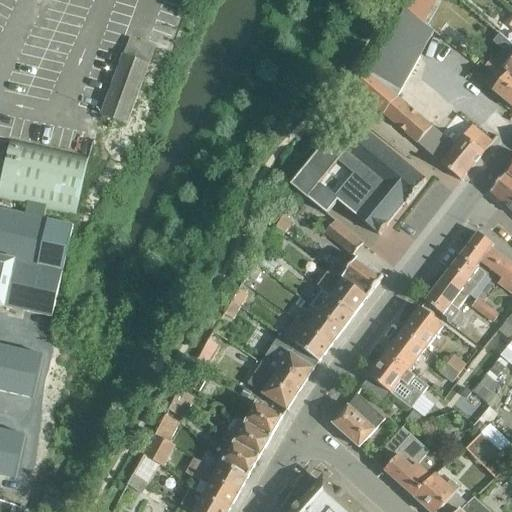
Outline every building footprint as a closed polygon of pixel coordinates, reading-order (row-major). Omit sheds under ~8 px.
[(409,0),(404,10),(423,24),(435,0),(409,0)] [(423,24),(404,10),(372,65),(370,63),(354,89),(417,144),(432,127),(397,97),(434,33),(423,24)] [(511,43),(500,33),(493,41),(503,50),(493,62),(504,71),(508,74),(511,77),(511,43)] [(126,125),(155,49),(128,39),(100,116),(126,125)] [(492,92),(511,109),(511,77),(508,74),(504,71),(493,62),(490,59),(483,67),(494,75),(491,78),(499,85),(492,92)] [(477,70),(470,79),(477,86),(485,77),(477,70)] [(337,131),(291,187),(297,192),(325,215),(336,202),(378,235),(378,236),(379,236),(388,225),(387,224),(403,203),(406,205),(425,182),(357,127),(347,118),(337,131)] [(455,147),(432,127),(417,144),(458,180),(491,143),(472,126),(455,147)] [(85,156),(8,140),(0,175),(0,199),(26,205),(24,215),(43,219),(45,209),(73,215),(85,156)] [(511,179),(507,176),(506,175),(491,193),(511,212),(511,179)] [(0,209),(0,258),(61,271),(72,225),(43,219),(24,215),(0,209)] [(275,228),(283,234),(290,221),(282,216),(275,228)] [(353,257),(362,245),(334,223),(325,235),(353,257)] [(312,226),(304,233),(322,249),(329,242),(312,226)] [(283,234),(275,228),(268,241),(276,246),(283,234)] [(481,237),(464,259),(461,256),(443,279),(468,299),(485,275),(477,269),(481,263),(502,280),(498,285),(511,295),(511,265),(491,249),(493,246),(481,237)] [(260,253),(253,265),(261,270),(269,258),(260,253)] [(61,271),(0,258),(0,307),(3,308),(3,307),(50,317),(61,271)] [(336,261),(330,270),(341,279),(344,281),(345,280),(367,298),(368,298),(383,278),(358,259),(357,259),(348,270),(336,261)] [(261,270),(253,265),(246,277),(254,283),(261,270)] [(344,281),(341,279),(330,270),(317,286),(322,290),(331,297),(332,297),(331,298),(354,316),(367,298),(345,280),(344,281)] [(443,279),(425,303),(444,317),(452,307),(458,312),(468,299),(443,279)] [(322,290),(309,305),(319,313),(343,331),(354,316),(331,298),(332,297),(331,297),(322,290)] [(238,291),(230,303),(239,308),(246,296),(238,291)] [(478,301),(472,308),(483,316),(488,309),(478,301)] [(239,308),(230,303),(223,315),(232,321),(239,308)] [(343,331),(319,313),(309,305),(298,322),(306,329),(331,347),(343,331)] [(403,332),(426,350),(443,328),(420,309),(403,332)] [(488,309),(483,316),(493,324),(496,321),(504,327),(506,323),(488,309)] [(504,327),(499,332),(511,342),(511,316),(506,323),(504,327)] [(306,329),(298,322),(294,319),(282,336),(287,340),(318,362),(319,363),(331,347),(306,329)] [(426,350),(403,332),(385,355),(386,356),(408,373),(426,350)] [(498,339),(487,351),(497,360),(508,347),(498,339)] [(273,347),(261,365),(276,375),(300,391),(314,370),(319,363),(318,362),(287,340),(280,351),(273,347)] [(195,364),(206,370),(219,348),(208,341),(195,364)] [(511,344),(503,356),(511,363),(511,344)] [(6,348),(1,370),(13,372),(18,351),(6,348)] [(18,351),(13,372),(25,375),(30,354),(18,351)] [(30,354),(25,375),(37,378),(42,357),(30,354)] [(386,356),(369,377),(391,395),(411,410),(428,389),(414,378),(408,373),(386,356)] [(447,366),(459,376),(466,367),(454,357),(447,366)] [(497,362),(489,371),(490,372),(496,377),(504,368),(497,362)] [(206,370),(195,364),(186,381),(179,391),(194,400),(197,401),(213,375),(206,370)] [(261,365),(247,386),(262,396),(286,411),(300,391),(276,375),(261,365)] [(459,376),(447,366),(440,375),(452,385),(459,376)] [(1,370),(0,372),(0,392),(8,394),(13,372),(1,370)] [(13,372),(8,394),(20,397),(25,375),(13,372)] [(25,375),(20,397),(32,399),(37,378),(25,375)] [(487,375),(473,391),(485,402),(499,385),(487,375)] [(369,377),(361,388),(362,388),(383,404),(391,395),(369,377)] [(194,400),(179,391),(174,401),(188,410),(194,400)] [(385,421),(357,395),(348,408),(332,426),(359,450),(375,432),(385,421)] [(188,410),(174,401),(168,412),(182,420),(188,410)] [(257,404),(246,424),(271,439),(282,419),(257,404)] [(425,422),(412,412),(405,422),(418,432),(425,422)] [(165,417),(155,436),(168,444),(179,425),(165,417)] [(226,430),(223,435),(235,443),(234,443),(260,459),(271,439),(246,424),(245,425),(233,418),(226,430)] [(414,499),(432,480),(417,467),(429,453),(402,430),(389,444),(374,462),(414,499)] [(0,431),(0,453),(7,455),(12,434),(0,431)] [(12,434),(7,455),(19,458),(24,437),(12,434)] [(496,480),(511,464),(481,435),(466,451),(495,480),(496,480)] [(168,444),(155,436),(143,457),(160,467),(162,468),(174,449),(175,448),(168,444)] [(260,459),(234,443),(223,463),(248,478),(260,459)] [(7,455),(2,477),(14,479),(19,458),(7,455)] [(143,457),(133,476),(142,482),(147,485),(160,467),(143,457)] [(196,460),(191,468),(239,495),(248,478),(223,463),(216,459),(210,468),(196,460)] [(239,495),(191,468),(186,475),(201,485),(196,493),(229,511),(239,495)] [(142,482),(133,476),(126,486),(141,495),(147,485),(142,482)] [(432,480),(414,499),(428,511),(459,511),(460,511),(468,504),(461,498),(464,495),(451,483),(447,488),(435,477),(432,480)] [(354,511),(323,484),(297,511),(354,511)] [(56,511),(63,494),(46,489),(38,511),(56,511)] [(228,511),(229,511),(196,493),(191,490),(180,506),(188,511),(228,511)] [(487,511),(473,499),(468,504),(460,511),(459,511),(487,511)] [(0,511),(28,511),(0,502),(0,511)]
